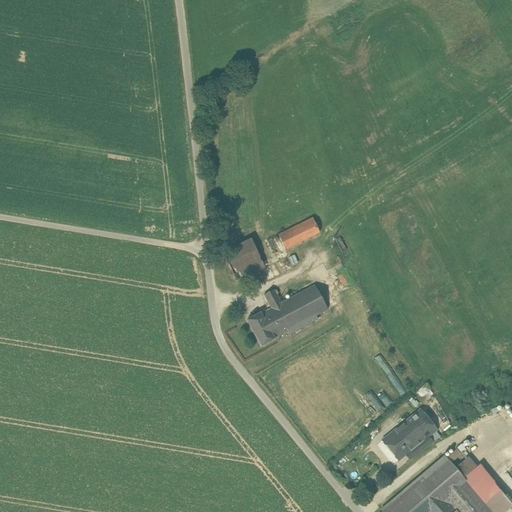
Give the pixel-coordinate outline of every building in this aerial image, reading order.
[(313,218),(304,222),(310,236),(319,232),(313,218)] [(304,222),(287,230),(294,245),(310,236),(304,222)] [(287,230),(278,234),(285,249),(294,245),(287,230)] [(251,240),(223,252),(236,281),(263,268),(289,257),(285,249),(278,234),(253,246),(251,240)] [(289,257),(263,268),(268,280),(294,269),(289,257)] [(315,285),(281,303),(277,295),(267,300),(271,308),(261,314),(274,338),(288,330),(290,333),(316,319),(315,316),(327,310),(315,285)] [(274,289),(264,295),(267,300),(277,295),(274,289)] [(274,338),(261,314),(260,313),(247,320),(261,347),(275,339),(274,338)] [(421,409),(382,441),(397,460),(405,454),(424,440),(429,436),(437,430),(421,409)] [(429,436),(424,440),(428,446),(434,442),(429,436)] [(405,454),(410,460),(428,446),(424,440),(405,454)] [(476,465),(462,450),(449,461),(455,468),(462,477),(476,465)] [(444,456),(389,503),(396,511),(403,511),(455,468),(449,461),(444,456)] [(504,511),(511,505),(511,502),(478,463),(476,465),(462,477),(476,493),(491,511),(504,511)] [(403,511),(453,511),(455,511),(476,493),(462,477),(455,468),(403,511)] [(491,511),(476,493),(455,511),(491,511)] [(396,511),(389,503),(381,510),(382,511),(396,511)]
